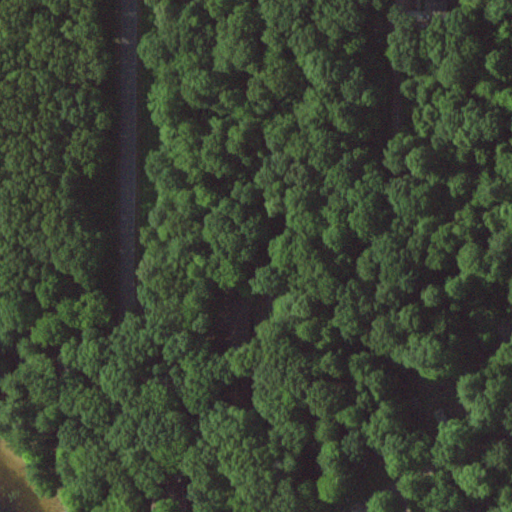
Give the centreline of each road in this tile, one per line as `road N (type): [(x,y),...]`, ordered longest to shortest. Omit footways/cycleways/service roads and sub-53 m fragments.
road 1 (residential): [(130,290),(186,310),(402,185),(511,100)]
road 2 (residential): [(130,290),(133,0)]
road 3 (residential): [(511,433),(402,185)]
road 4 (residential): [(131,511),(130,290)]
road 5 (residential): [(136,358),(0,267)]
